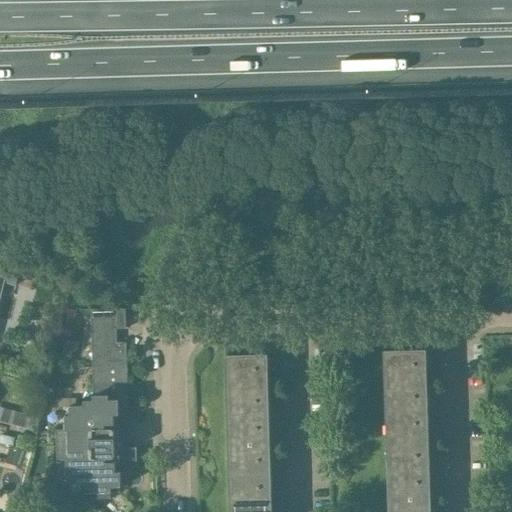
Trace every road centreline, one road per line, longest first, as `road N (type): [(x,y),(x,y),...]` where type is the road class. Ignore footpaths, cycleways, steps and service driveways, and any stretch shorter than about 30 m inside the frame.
road 1 (motorway): [(0,65),(511,51)]
road 2 (motorway): [(511,6),(0,17)]
road 3 (residential): [(178,511),(174,347),(200,325),(294,320)]
road 4 (residential): [(458,511),(452,316)]
road 5 (residential): [(300,511),(294,320)]
road 6 (residential): [(294,320),(452,316)]
